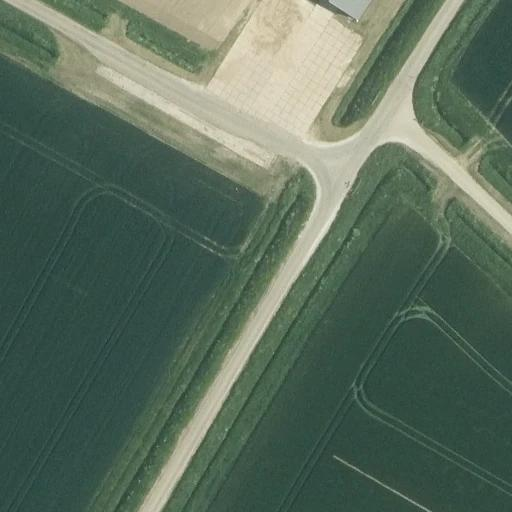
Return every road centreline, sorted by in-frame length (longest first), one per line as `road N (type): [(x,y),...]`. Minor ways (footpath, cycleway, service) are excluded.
road 1 (unclassified): [(145,511),(339,179)]
road 2 (unclassified): [(339,179),(16,0)]
road 3 (unclassified): [(511,234),(392,112)]
road 4 (unclassified): [(392,112),(457,0)]
